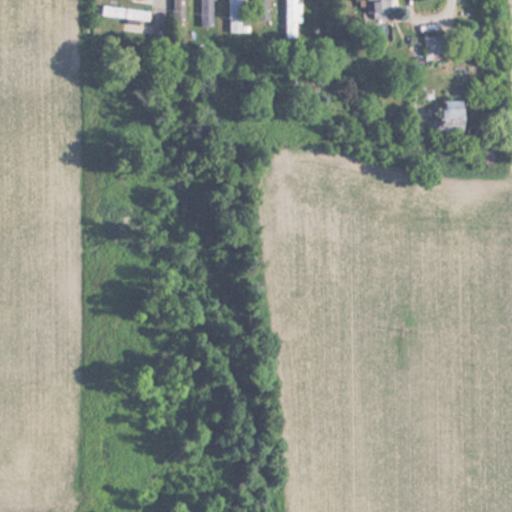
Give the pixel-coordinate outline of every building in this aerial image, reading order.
[(183,21),(183,0),(171,0),(171,21),(183,21)] [(211,0),(199,0),(199,27),(211,27),(211,0)] [(240,33),(240,0),(227,0),(228,33),(240,33)] [(255,0),(256,21),(272,21),(271,0),(255,0)] [(387,0),(364,0),(364,10),(388,10),(387,0)] [(113,18),(146,21),(147,11),(114,7),(113,18)] [(445,57),(445,35),(415,35),(415,57),(445,57)] [(461,134),(460,101),(410,101),(410,135),(461,134)]
